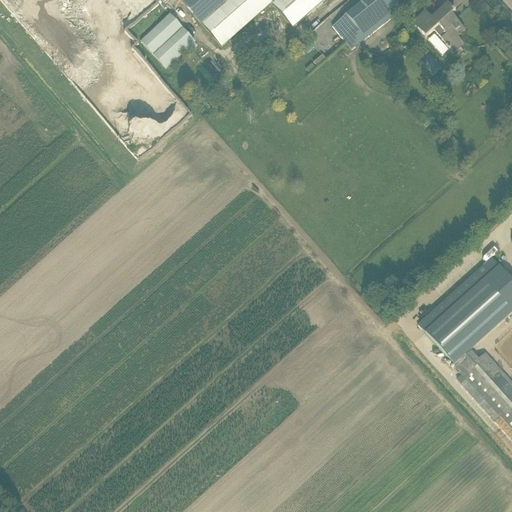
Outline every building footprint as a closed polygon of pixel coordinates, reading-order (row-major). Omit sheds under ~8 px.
[(181,0),(181,1),(196,18),(202,24),(229,0),(181,0)] [(201,24),(220,45),(271,0),(229,0),(202,24),(201,24)] [(282,0),(280,3),(296,21),(319,0),(282,0)] [(366,0),(332,27),(351,50),(402,10),(393,0),(366,0)] [(412,24),(425,39),(433,32),(441,40),(441,41),(445,46),(449,51),(449,50),(453,54),(463,44),(457,37),(464,30),(451,16),(453,14),(455,13),(453,10),(453,11),(448,5),(432,19),(425,12),(412,24)] [(141,43),(166,70),(194,44),(168,18),(141,43)] [(322,55),(313,63),(316,67),(325,59),(322,55)] [(452,138),(443,147),(449,154),(459,146),(452,138)] [(511,282),(491,259),(417,326),(453,367),(469,352),(511,313),(511,282)] [(469,352),(453,367),(461,375),(511,431),(511,385),(484,354),(477,361),(469,352)]
